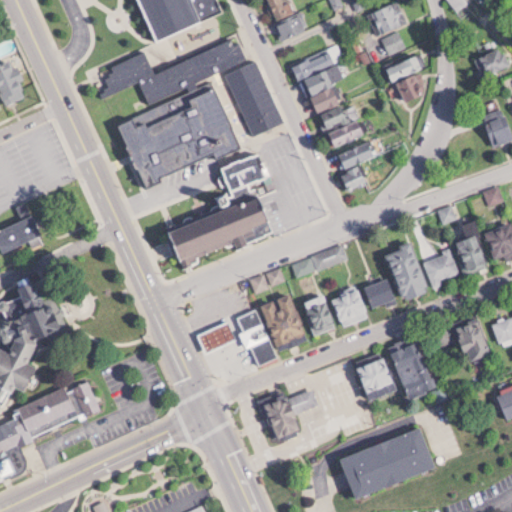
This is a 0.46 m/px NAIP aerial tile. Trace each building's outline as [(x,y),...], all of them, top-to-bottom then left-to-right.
[(141,0),(159,39),(225,9),(220,0),(141,0)] [(296,11),(291,0),(268,0),(277,20),(296,11)] [(397,0),(371,12),(380,32),(408,20),(399,0),(397,0)] [(469,1),(467,0),(450,0),(458,10),(469,1)] [(307,28),(300,13),(276,25),(283,39),(307,28)] [(390,52),(407,44),(399,29),(382,37),(390,52)] [(146,49),(157,71),(233,36),(237,43),(242,40),(250,58),(256,55),(285,117),(254,131),(224,66),(197,78),(202,88),(216,82),(244,142),(220,153),(217,147),(163,172),(165,175),(146,183),(119,122),(153,106),(140,78),(104,95),(103,91),(107,89),(105,85),(111,83),(107,75),(112,73),(111,71),(117,68),(114,64),(146,49)] [(475,55),(482,73),(510,63),(503,44),(475,55)] [(294,66),(301,78),(337,57),(330,45),(294,66)] [(388,63),(392,76),(424,66),(420,53),(388,63)] [(0,88),(7,104),(31,93),(15,58),(1,64),(0,62),(0,88)] [(320,109),(342,99),(333,81),(346,74),(339,61),(306,77),(314,93),(313,94),(320,109)] [(398,81),(407,99),(426,89),(417,71),(398,81)] [(367,132),(361,116),(352,119),(345,102),(322,111),(328,128),(327,128),(334,145),(367,132)] [(484,111),(494,142),(511,136),(511,125),(505,104),(484,111)] [(339,154),(347,167),(377,150),(369,136),(339,154)] [(233,188),(225,165),(263,152),(270,175),(233,188)] [(368,181),(363,164),(341,171),(346,188),(368,181)] [(182,259),(171,230),(261,195),(272,223),(182,259)] [(23,217),(0,227),(0,241),(4,250),(43,233),(28,199),(17,204),(23,217)] [(457,239),(467,271),(490,264),(477,218),(465,222),(469,236),(457,239)] [(511,218),(486,230),(499,258),(511,251),(511,218)] [(413,239),(388,248),(406,297),(431,289),(413,239)] [(348,255),(342,242),(313,255),(319,268),(348,255)] [(433,283),(460,273),(452,249),(425,258),(433,283)] [(269,272),(273,283),(285,278),(281,267),(269,272)] [(0,405),(5,403),(9,391),(20,385),(31,388),(37,365),(36,360),(41,343),(66,331),(64,315),(52,291),(46,289),(41,279),(27,276),(24,276),(25,281),(22,283),(26,310),(1,322),(3,340),(0,349),(0,405)] [(367,283),(374,308),(397,302),(391,277),(367,283)] [(370,315),(359,286),(334,296),(344,324),(370,315)] [(294,291),(264,302),(278,344),(308,334),(294,291)] [(338,325),(326,292),(305,300),(316,332),(338,325)] [(256,365),(278,356),(259,307),(237,315),(256,365)] [(469,359),(493,349),(477,312),(454,322),(469,359)] [(500,342),(511,338),(511,315),(494,319),(500,342)] [(206,350),(237,339),(230,320),(200,331),(206,350)] [(411,396),(438,386),(419,339),(392,349),(411,396)] [(372,398),(399,386),(385,354),(358,366),(372,398)] [(102,409),(90,377),(8,406),(11,414),(1,418),(0,417),(0,416),(0,478),(30,468),(20,439),(102,409)] [(261,400),(274,438),(304,429),(298,410),(320,403),(313,383),(261,400)] [(511,413),(511,384),(499,389),(508,415),(511,413)] [(438,466),(424,426),(343,453),(357,494),(438,466)]
